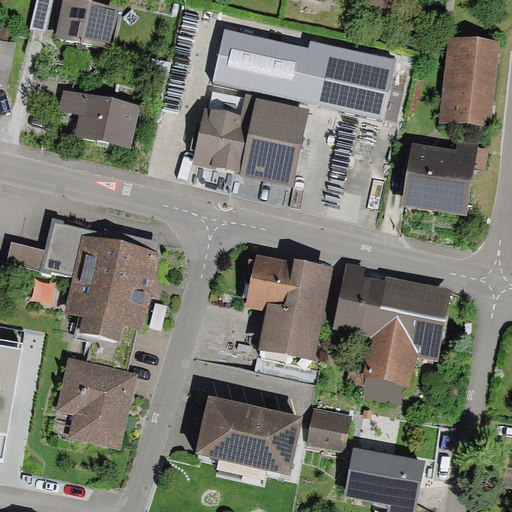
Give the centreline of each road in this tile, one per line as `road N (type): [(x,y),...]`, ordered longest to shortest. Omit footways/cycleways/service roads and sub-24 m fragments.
road 1 (residential): [(130,511),(213,223)]
road 2 (residential): [(495,284),(213,223)]
road 3 (residential): [(495,284),(454,511)]
road 4 (residential): [(213,223),(0,165)]
